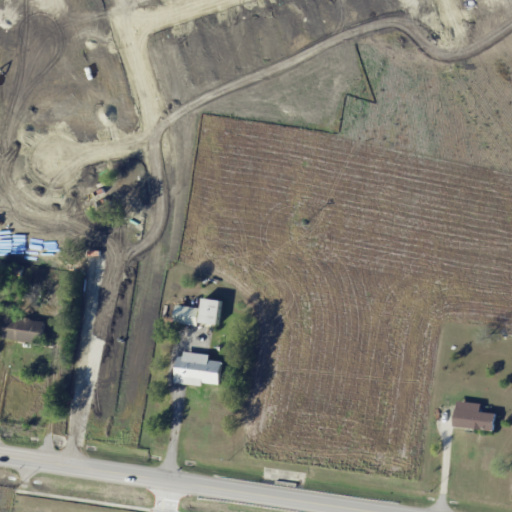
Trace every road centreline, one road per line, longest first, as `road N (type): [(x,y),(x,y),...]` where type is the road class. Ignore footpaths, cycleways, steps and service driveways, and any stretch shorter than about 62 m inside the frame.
road 1 (residential): [(116,0),(161,164),(121,473)]
road 2 (tertiary): [(0,455),(393,511)]
road 3 (residential): [(443,0),(495,136),(491,233),(387,215),(366,202)]
